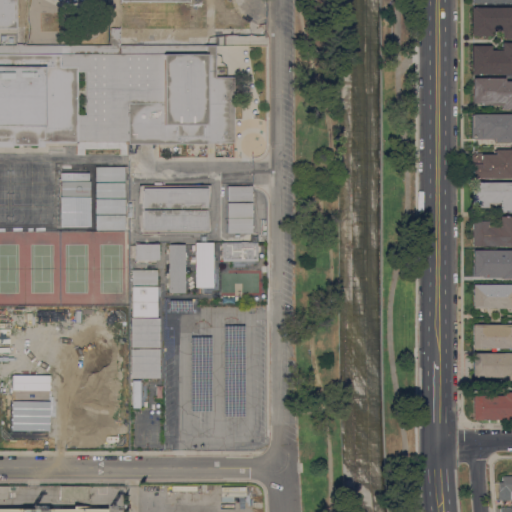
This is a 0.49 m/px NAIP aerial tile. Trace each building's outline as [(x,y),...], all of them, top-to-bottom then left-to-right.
[(15,0),(15,29),(0,29),(0,0),(15,0)] [(118,0),(118,2),(119,46),(205,46),(205,54),(0,54),(0,46),(15,46),(15,29),(15,0),(25,0),(25,41),(25,46),(109,45),(109,0),(118,0)] [(378,0),(350,0),(351,64),(379,64),(378,0)] [(471,8),(511,8),(511,39),(501,39),(501,32),(490,32),(490,37),(471,37),(471,8)] [(489,51),(489,46),(470,46),(470,74),(477,74),(511,74),(511,43),(501,43),(501,51),(489,51)] [(0,54),(205,54),(205,46),(213,46),(215,46),(215,77),(233,77),(233,143),(206,143),(206,144),(199,144),(199,146),(194,146),(194,144),(127,144),(127,142),(77,142),(77,143),(75,143),(75,145),(57,145),(57,143),(43,143),(43,147),(37,147),(12,146),(12,147),(0,147),(0,54)] [(504,78),(504,82),(511,82),(511,110),(501,110),(501,106),(481,106),(481,103),(477,103),(477,104),(472,104),(472,78),(504,78)] [(471,137),(471,114),(511,114),(511,143),(493,142),(493,140),(473,139),(471,137)] [(472,178),(472,164),(481,165),(481,155),(494,155),(494,150),(511,150),(511,179),(498,179),(498,178),(472,178)] [(487,208),(470,208),(470,182),(511,182),(511,212),(498,212),(498,203),(487,203),(487,208)] [(251,187),(251,194),(252,194),(252,197),(251,197),(251,201),(226,201),(226,186),(251,187)] [(206,188),(206,209),(141,208),(141,188),(206,188)] [(251,203),(251,211),(252,211),(252,213),(251,213),(251,226),(252,226),(252,228),(251,228),(251,233),(227,233),(227,203),(251,203)] [(206,210),(206,230),(142,230),(142,210),(206,210)] [(511,246),(471,246),(471,222),(487,222),(487,226),(499,226),(499,217),(511,217),(511,246)] [(240,243),(240,242),(247,242),(247,243),(257,243),(257,245),(259,245),(259,251),(257,251),(256,262),(221,262),(222,243),(240,243)] [(212,288),(194,288),(195,243),(212,243),(212,288)] [(158,244),(158,260),(134,260),(134,244),(158,244)] [(184,293),(168,293),(168,245),(184,245),(184,293)] [(511,251),(511,279),(501,279),(501,278),(482,278),(482,275),(477,275),(477,276),(471,276),(471,266),(472,266),(472,251),(511,251)] [(155,269),(156,283),(131,284),(131,269),(155,269)] [(511,308),(472,308),(471,285),(511,284),(511,308)] [(131,287),(156,286),(156,317),(131,317),(131,287)] [(158,347),(130,347),(130,317),(158,317),(158,347)] [(511,325),(511,349),(472,349),(472,325),(511,325)] [(158,348),(158,378),(130,378),(130,348),(158,348)] [(511,354),(511,381),(502,381),(502,377),(472,377),(472,354),(511,354)] [(511,420),(472,420),(472,396),(502,396),(502,393),(511,393),(511,420)] [(511,498),(502,499),(502,477),(511,477),(511,498)] [(60,500),(60,487),(87,486),(88,500),(60,500)]
